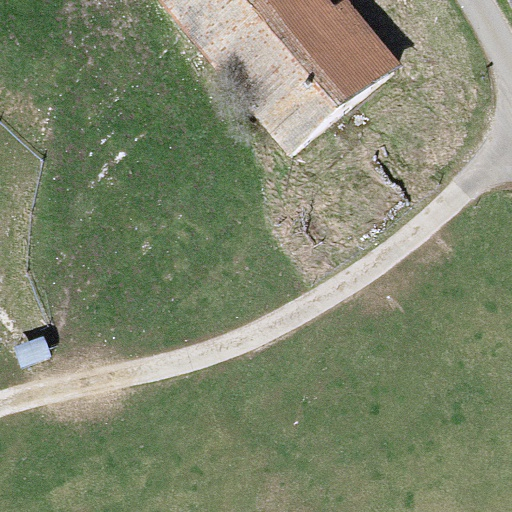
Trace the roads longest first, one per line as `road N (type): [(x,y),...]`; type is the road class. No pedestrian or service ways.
road 1 (track): [(511,164),(262,338),(0,419)]
road 2 (track): [(72,396),(16,337),(0,267)]
